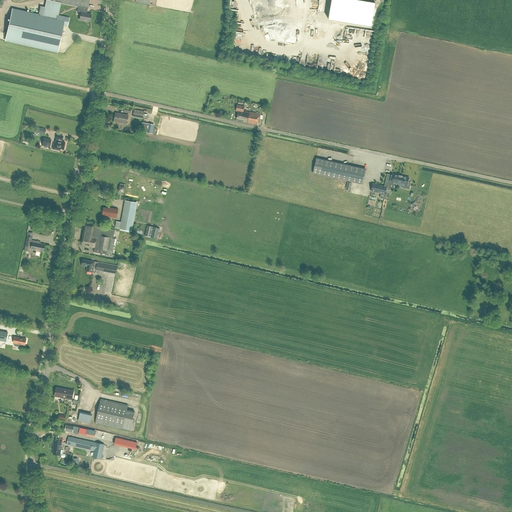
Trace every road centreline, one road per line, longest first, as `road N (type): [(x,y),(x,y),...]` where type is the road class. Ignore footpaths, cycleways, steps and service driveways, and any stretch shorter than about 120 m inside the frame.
road 1 (tertiary): [(37,511),(31,462),(38,396),(112,0)]
road 2 (track): [(99,92),(511,183)]
